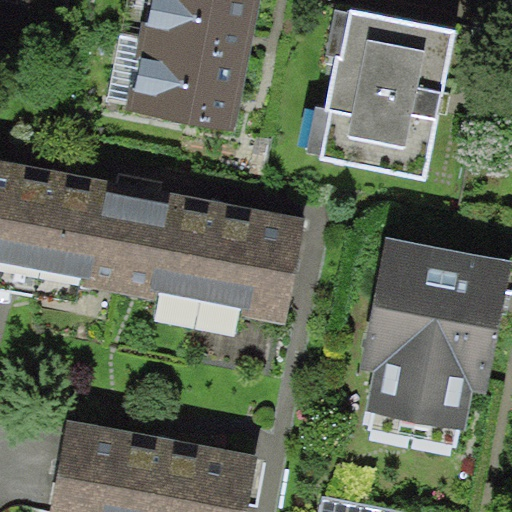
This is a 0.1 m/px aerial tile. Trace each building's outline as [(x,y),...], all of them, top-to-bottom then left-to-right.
[(259,0),(146,0),(124,103),(233,126),(259,0)] [(460,29),(350,5),(340,54),(337,53),(324,109),(329,110),(318,162),(428,185),(460,29)] [(314,211),(0,155),(0,271),(295,325),(314,211)] [(511,269),(511,250),(386,227),(352,399),(480,428),(511,269)] [(246,511),(258,449),(67,410),(48,511),(246,511)]
